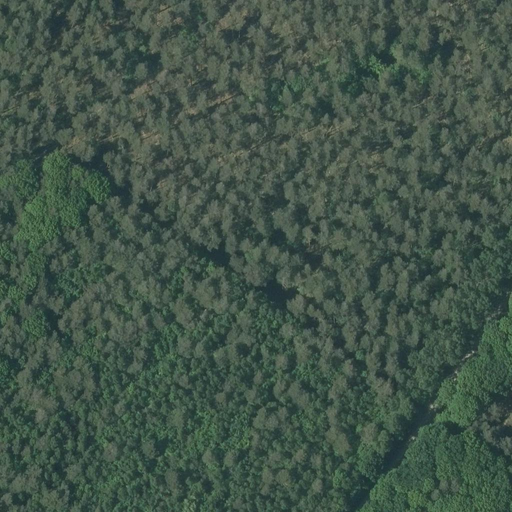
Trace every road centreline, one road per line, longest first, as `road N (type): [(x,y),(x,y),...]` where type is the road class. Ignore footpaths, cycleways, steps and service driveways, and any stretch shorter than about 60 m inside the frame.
road 1 (track): [(511,487),(441,434),(419,431),(421,412),(0,115)]
road 2 (track): [(0,185),(229,0)]
road 3 (track): [(360,511),(511,290)]
